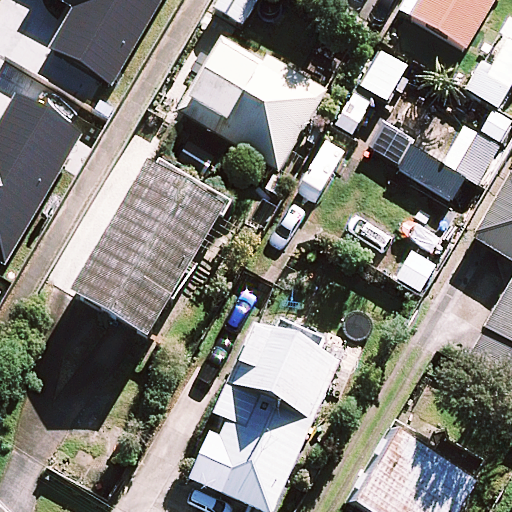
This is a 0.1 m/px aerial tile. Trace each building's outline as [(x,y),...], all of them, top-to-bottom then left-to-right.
[(257,0),(218,0),(212,9),(241,27),(257,0)] [(493,0),(421,0),(409,21),(463,52),(493,0)] [(499,116),(507,102),(511,104),(511,24),(505,20),(462,94),(499,116)] [(322,95),(223,39),(184,107),(225,131),(219,141),(278,174),(322,95)] [(225,212),(150,167),(70,300),(145,345),(225,212)] [(511,177),(473,244),(511,267),(511,288),(467,364),(511,390),(511,177)] [(276,322),(270,336),(254,328),(183,480),(251,511),(275,511),(329,398),(336,401),(355,359),(276,322)] [(457,511),(472,488),(396,442),(353,511),(457,511)]
